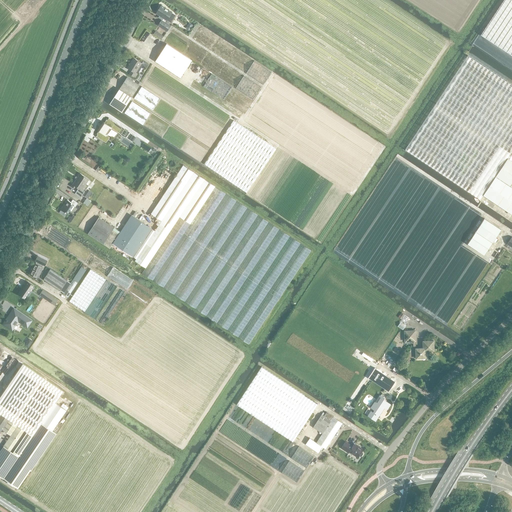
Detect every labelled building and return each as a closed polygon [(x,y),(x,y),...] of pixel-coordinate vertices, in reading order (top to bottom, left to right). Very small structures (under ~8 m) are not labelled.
[(511,0),(503,0),(481,35),(511,55),(511,0)] [(161,6),(156,13),(163,18),(162,20),(161,20),(158,25),(167,31),(170,26),(165,22),(172,12),(161,6)] [(156,31),(153,34),(161,39),(164,36),(156,31)] [(166,43),(155,61),(181,77),(192,60),(166,43)] [(246,71),(253,60),(244,54),(242,57),(247,60),(245,63),(247,65),(244,69),(246,71)] [(511,160),(511,84),(468,55),(405,149),(480,199),(507,157),(507,158),(511,160)] [(135,78),(138,74),(136,73),(142,63),(133,58),(127,68),(132,70),(129,74),(135,78)] [(132,97),(140,85),(127,77),(109,103),(122,112),(132,97)] [(142,85),(135,97),(153,109),(161,97),(142,85)] [(96,135),(94,137),(104,144),(108,138),(104,136),(109,129),(119,135),(123,130),(107,119),(105,121),(104,120),(102,124),(101,123),(96,131),(97,131),(95,135),(96,135)] [(276,149),(255,134),(233,120),(204,164),(225,178),(247,192),(276,149)] [(181,149),(188,137),(169,125),(162,137),(181,149)] [(124,136),(130,140),(133,142),(134,140),(136,136),(128,131),(124,136)] [(501,167),(511,174),(511,160),(507,158),(501,167)] [(183,165),(157,203),(156,205),(151,213),(161,220),(155,230),(152,228),(131,214),(119,233),(113,243),(133,257),(133,256),(136,258),(135,260),(146,267),(142,272),(249,344),(311,250),(183,165)] [(495,176),(511,187),(511,174),(501,167),(495,176)] [(73,184),(78,188),(75,193),(81,197),(85,191),(82,190),(89,179),(80,173),(73,184)] [(489,185),(511,200),(511,187),(495,176),(489,185)] [(483,194),(511,214),(511,200),(489,185),(483,194)] [(88,205),(92,200),(87,197),(83,202),(88,205)] [(78,203),(72,199),(71,202),(67,200),(61,209),(68,214),(73,205),(75,207),(78,203)] [(113,243),(119,233),(113,229),(114,227),(99,217),(88,233),(110,248),(113,243)] [(484,218),(467,244),(484,255),(501,229),(484,218)] [(43,267),(42,267),(43,265),(44,266),(47,260),(37,255),(34,261),(36,262),(35,263),(34,263),(29,274),(36,278),(39,271),(41,271),(43,267)] [(128,288),(133,279),(112,266),(107,276),(128,288)] [(63,294),(68,297),(85,269),(81,267),(73,279),(72,279),(63,294)] [(90,267),(70,301),(79,306),(81,303),(79,302),(81,298),(82,299),(83,297),(89,300),(89,301),(91,302),(103,282),(106,284),(107,282),(109,283),(111,280),(90,267)] [(69,282),(67,280),(50,268),(43,279),(59,291),(62,293),(69,282)] [(28,282),(19,295),(25,299),(34,285),(28,282)] [(42,290),(39,295),(51,303),(54,298),(42,290)] [(14,308),(4,324),(13,331),(20,320),(28,326),(32,321),(14,308)] [(402,313),(401,312),(398,317),(402,319),(401,321),(405,324),(409,318),(404,315),(405,314),(402,313)] [(403,329),(406,324),(400,321),(398,326),(403,329)] [(416,348),(416,341),(415,330),(404,330),(405,342),(413,342),(413,349),(415,349),(416,358),(426,358),(426,351),(434,351),(434,340),(422,340),(423,348),(416,348)] [(0,413),(11,421),(41,376),(22,363),(0,396),(0,413)] [(261,366),(237,404),(262,421),(293,441),(318,404),(261,366)] [(369,378),(370,379),(372,380),(388,391),(389,389),(395,381),(375,368),(369,378)] [(41,376),(11,421),(32,435),(40,423),(54,402),(62,391),(41,376)] [(371,411),(368,415),(376,420),(381,412),(380,412),(384,406),(387,409),(390,404),(385,401),(385,402),(383,400),(385,398),(380,395),(376,402),(375,402),(374,402),(371,407),(371,408),(375,410),(373,412),(371,411)] [(54,402),(40,423),(52,431),(66,410),(54,402)] [(322,433),(316,442),(308,436),(304,442),(306,443),(305,444),(318,453),(322,446),(325,448),(342,423),(333,416),(326,411),(324,415),(321,414),(313,427),(322,433)] [(0,432),(2,430),(9,419),(0,413),(0,432)] [(11,421),(9,419),(2,430),(10,435),(0,450),(0,476),(17,488),(30,470),(31,471),(56,434),(52,431),(40,423),(32,435),(11,421)] [(345,442),(341,448),(349,453),(350,451),(352,453),(352,454),(354,455),(358,458),(360,455),(361,456),(363,453),(362,452),(363,449),(359,446),(358,447),(354,444),(352,446),(345,442)] [(308,464),(314,455),(299,445),(296,450),(308,458),(306,462),(308,464)]
